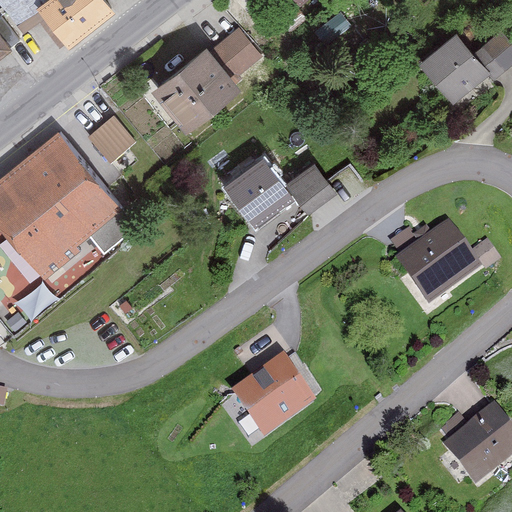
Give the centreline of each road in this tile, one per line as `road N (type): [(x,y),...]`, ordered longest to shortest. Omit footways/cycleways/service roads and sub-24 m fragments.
road 1 (residential): [(0,368),(68,385),(132,375),(198,338),(423,175),(468,165),(511,176)]
road 2 (residential): [(511,305),(281,511)]
road 3 (secondary): [(0,134),(175,0)]
